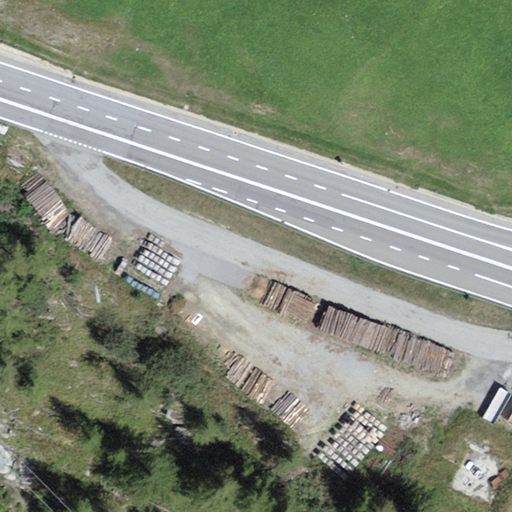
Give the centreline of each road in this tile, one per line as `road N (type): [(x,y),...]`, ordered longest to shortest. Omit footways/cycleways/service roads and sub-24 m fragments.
road 1 (primary): [(0,88),(348,206)]
road 2 (primary): [(511,243),(348,206)]
road 3 (primary): [(348,206),(480,257)]
